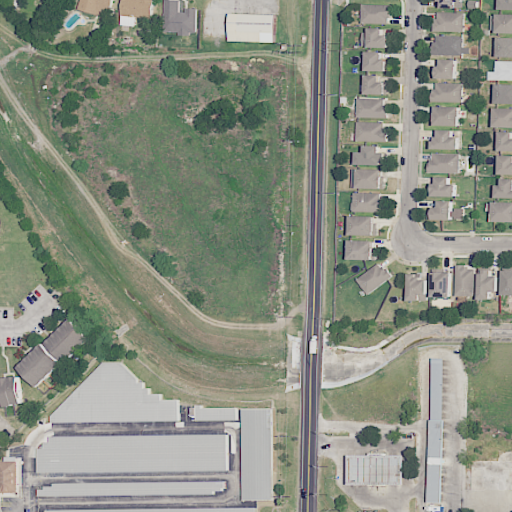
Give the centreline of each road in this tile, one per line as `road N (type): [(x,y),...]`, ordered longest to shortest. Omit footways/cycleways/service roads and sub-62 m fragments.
road 1 (tertiary): [(312,341),(322,0)]
road 2 (residential): [(413,0),(407,245)]
road 3 (tertiary): [(306,511),(311,388)]
